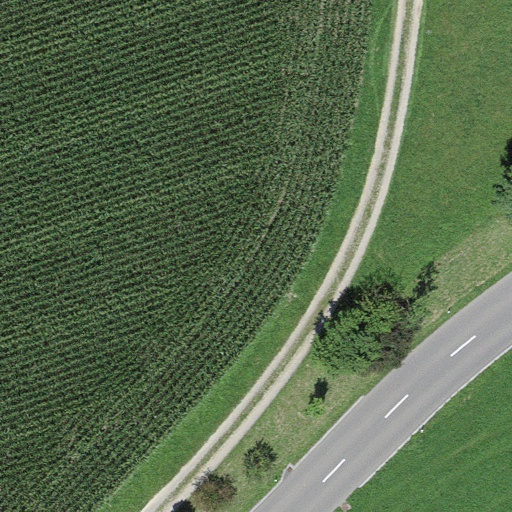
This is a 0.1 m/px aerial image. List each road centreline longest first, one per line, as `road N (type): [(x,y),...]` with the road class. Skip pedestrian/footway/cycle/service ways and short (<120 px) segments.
road 1 (track): [(156,511),(229,436),(320,313),(371,209),(398,102),(410,0)]
road 2 (tertiary): [(295,511),(511,311)]
